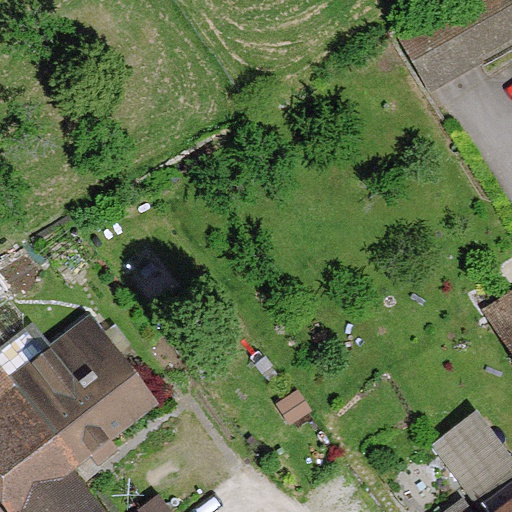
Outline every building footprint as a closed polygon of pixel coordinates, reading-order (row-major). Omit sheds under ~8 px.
[(511,0),(487,0),(498,17),(511,8),(511,0)] [(450,11),(400,39),(430,91),(479,63),(450,11)] [(90,327),(14,385),(75,465),(151,406),(90,327)] [(99,511),(67,470),(75,465),(14,385),(0,367),(0,503),(7,511),(99,511)] [(470,511),(462,500),(445,511),(470,511)]
